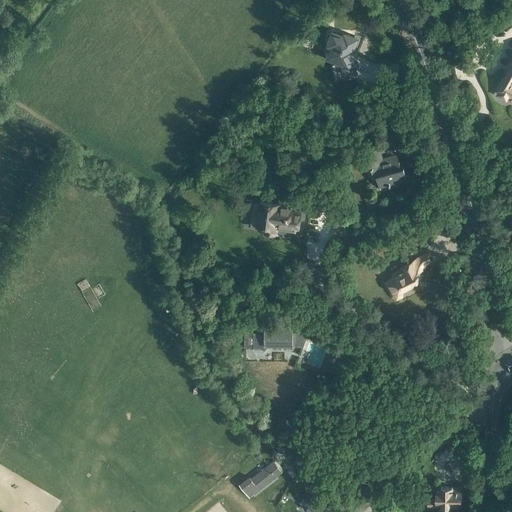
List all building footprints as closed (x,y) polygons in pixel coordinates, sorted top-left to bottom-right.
[(332,65),(335,79),(358,75),(355,60),(360,47),(354,45),(357,38),(354,37),(355,35),(354,35),(354,36),(349,34),(349,33),(348,33),(347,35),(345,34),(344,36),(341,35),(341,34),(338,33),(338,34),(333,32),(332,35),(331,34),(330,35),(331,36),(329,41),(329,40),(328,41),(330,42),(329,44),(333,46),(329,57),(334,61),(335,64),(332,65)] [(500,89),(498,91),(511,102),(511,74),(507,81),(506,80),(499,88),(500,89)] [(382,158),(379,148),(366,152),(373,176),(376,175),(380,188),(408,181),(404,167),(401,167),(397,154),(382,158)] [(299,229),(301,214),(287,212),(288,207),(280,206),(280,205),(260,202),(257,225),(266,227),(265,231),(266,233),(268,234),(272,235),(274,234),(276,232),(276,228),(277,228),(276,228),(277,225),(299,229)] [(391,250),(397,262),(405,257),(400,246),(391,250)] [(394,277),(384,282),(391,297),(397,300),(403,297),(404,290),(412,285),(417,285),(417,268),(431,261),(426,253),(400,267),(401,269),(392,274),(394,277)] [(254,348),(266,348),(266,344),(292,345),(292,346),(303,348),(307,336),(293,333),(293,327),(271,327),(272,320),(254,320),(254,329),(258,329),(258,332),(254,332),(254,348)] [(328,359),(340,363),(344,350),(332,346),(328,359)] [(449,355),(456,359),(460,354),(452,349),(449,355)] [(239,484),(250,498),(283,472),(274,460),(251,478),(250,476),(239,484)] [(428,507),(440,507),(440,510),(453,510),(453,506),(462,507),(463,487),(441,487),(441,491),(437,491),(437,499),(428,499),(428,507)] [(319,511),(322,509),(308,495),(301,502),(310,511),(319,511)]
